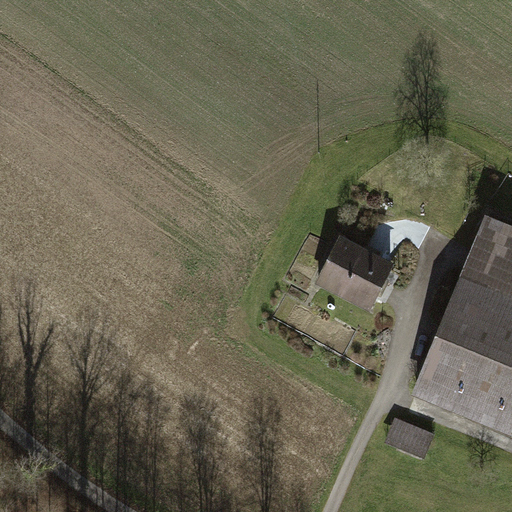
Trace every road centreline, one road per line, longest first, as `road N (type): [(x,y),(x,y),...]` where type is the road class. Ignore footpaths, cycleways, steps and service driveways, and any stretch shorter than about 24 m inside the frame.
road 1 (track): [(330,511),(451,243)]
road 2 (track): [(132,511),(0,406)]
road 3 (track): [(385,394),(511,446)]
